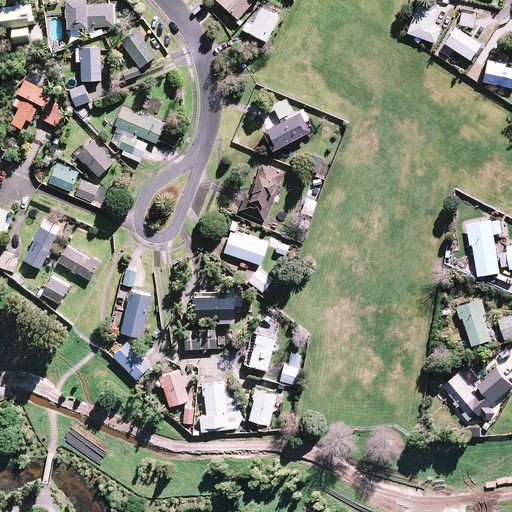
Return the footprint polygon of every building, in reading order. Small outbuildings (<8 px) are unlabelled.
[(68,0),(70,30),(116,28),(115,4),(111,5),(89,6),(88,0),(68,0)] [(254,0),(216,0),(237,19),(254,0)] [(438,9),(418,2),(407,32),(433,42),(440,25),(433,23),(438,9)] [(31,26),(38,25),(36,16),(36,17),(34,5),(0,9),(0,12),(2,30),(14,28),(31,26)] [(279,16),(261,7),(253,23),(247,20),(242,29),(266,41),(279,16)] [(476,15),(461,12),(459,24),(473,27),(476,15)] [(33,43),(31,26),(14,28),(16,45),(33,43)] [(480,43),(455,27),(444,43),(470,59),(480,43)] [(123,42),(143,69),(159,57),(146,41),(148,40),(140,30),(123,42)] [(103,52),(103,48),(81,49),(82,60),(83,60),(84,82),(104,81),(103,52)] [(503,63),(487,59),(482,81),(511,87),(511,67),(503,66),(503,63)] [(128,81),(143,76),(140,68),(125,73),(128,81)] [(21,109),(14,124),(24,130),(29,121),(33,123),(42,106),(48,109),(51,102),(48,100),(50,96),(44,93),(45,90),(28,81),(15,106),(21,109)] [(71,92),(78,108),(92,102),(86,86),(71,92)] [(53,104),(44,120),(61,129),(68,115),(60,111),(61,108),(53,104)] [(92,118),(84,108),(78,113),(86,122),(92,118)] [(137,135),(159,145),(160,142),(167,125),(149,117),(149,119),(125,109),(117,127),(119,128),(137,135)] [(265,132),(275,151),(312,132),(302,113),(265,132)] [(137,135),(119,128),(117,133),(125,136),(125,135),(136,139),(137,135)] [(125,136),(117,133),(113,142),(119,148),(125,136)] [(144,159),(149,145),(136,139),(125,135),(125,136),(119,148),(144,159)] [(101,178),(116,164),(108,155),(109,154),(105,149),(104,150),(95,141),(79,156),(87,165),(88,164),(101,178)] [(319,174),(325,160),(315,156),(309,171),(319,174)] [(51,183),(73,193),(81,173),(59,164),(51,183)] [(287,174),(264,164),(251,195),(248,194),(241,212),(267,223),(287,174)] [(78,196),(95,203),(101,189),(84,182),(78,196)] [(316,200),(305,198),(303,207),(314,210),(316,200)] [(12,215),(0,209),(0,234),(4,236),(12,215)] [(493,221),(492,219),(467,223),(471,245),(474,244),(479,276),(487,275),(501,273),(495,235),(493,221)] [(501,220),(493,221),(495,235),(503,233),(501,220)] [(36,242),(26,261),(43,270),(61,236),(43,227),(35,242),(36,242)] [(226,254),(263,266),(271,244),(260,240),(259,242),(234,234),(233,233),(226,254)] [(71,247),(61,263),(74,270),(73,272),(78,275),(79,273),(93,281),(103,263),(94,258),(93,259),(71,247)] [(16,256),(5,252),(0,263),(0,266),(10,271),(16,256)] [(133,286),(137,270),(127,268),(123,283),(133,286)] [(275,281),(260,270),(250,282),(265,294),(275,281)] [(502,279),(501,273),(487,275),(488,281),(502,279)] [(62,305),(72,288),(54,278),(44,294),(62,305)] [(151,308),(153,297),(131,292),(129,301),(131,302),(123,334),(144,338),(149,315),(151,315),(152,308),(151,308)] [(237,323),(236,296),(195,297),(195,319),(221,319),(222,323),(237,323)] [(487,313),(483,299),(458,306),(461,318),(464,317),(473,345),(492,340),(485,314),(487,313)] [(511,337),(511,315),(499,319),(505,340),(511,337)] [(187,351),(219,349),(217,330),(186,332),(186,334),(187,351)] [(278,340),(254,333),(246,365),(264,370),(270,371),(278,340)] [(129,342),(115,357),(139,380),(153,366),(129,342)] [(468,364),(460,370),(472,384),(480,377),(468,364)] [(306,369),(286,365),(282,382),(283,382),(301,386),(306,369)] [(460,372),(444,385),(457,400),(454,402),(457,407),(460,404),(466,411),(463,413),(469,420),(478,413),(480,416),(482,414),(488,420),(496,412),(491,406),(495,403),(495,402),(511,386),(511,383),(497,366),(485,376),(487,378),(479,385),(481,387),(477,391),(460,372)] [(184,376),(182,371),(161,377),(164,387),(166,387),(172,407),(192,401),(187,387),(184,376)] [(193,373),(184,376),(187,387),(196,385),(193,373)] [(202,417),(204,433),(240,429),(245,418),(237,398),(228,399),(226,383),(204,385),(205,397),(207,396),(209,416),(202,417)] [(271,426),(279,395),(257,389),(254,400),(256,401),(251,420),(271,426)] [(187,409),(185,424),(195,424),(196,410),(187,409)] [(494,424),(488,420),(482,428),(489,432),(494,424)]
